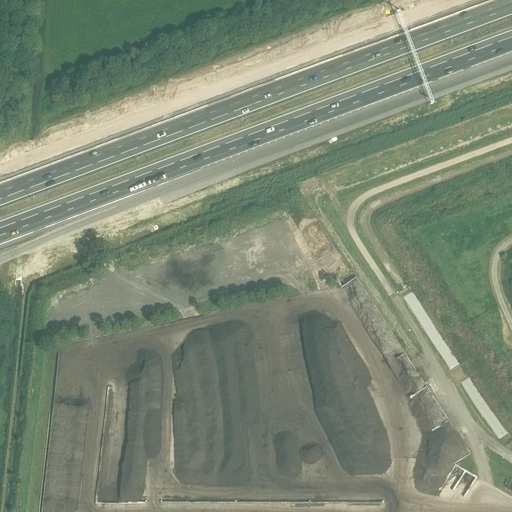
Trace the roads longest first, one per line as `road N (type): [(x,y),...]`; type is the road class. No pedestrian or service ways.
road 1 (motorway): [(0,244),(511,47)]
road 2 (motorway): [(511,0),(0,192)]
road 3 (track): [(511,139),(364,196),(350,215),(353,235),(476,431)]
